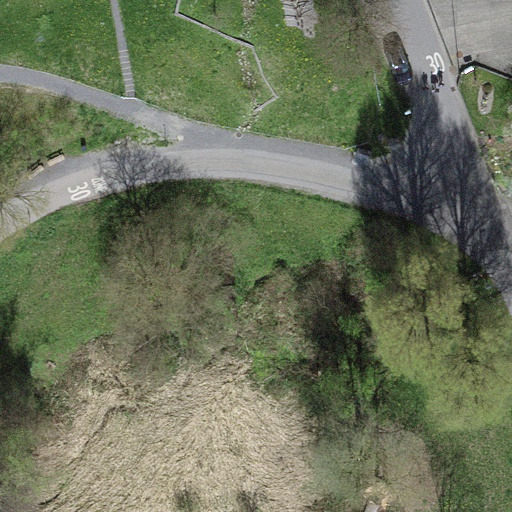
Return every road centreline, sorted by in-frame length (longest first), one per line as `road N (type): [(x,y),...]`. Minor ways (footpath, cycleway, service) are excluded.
road 1 (residential): [(400,0),(511,270)]
road 2 (track): [(175,164),(59,38),(0,74)]
